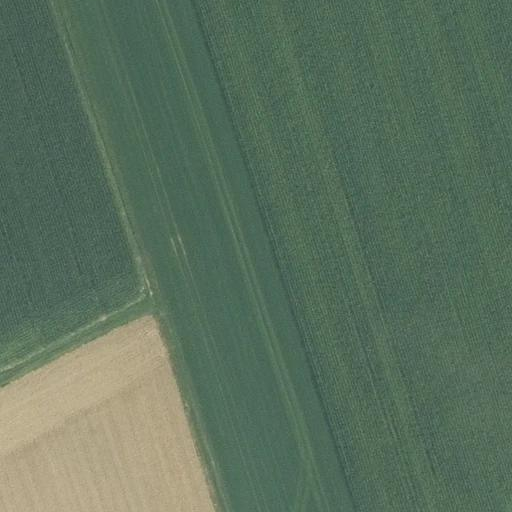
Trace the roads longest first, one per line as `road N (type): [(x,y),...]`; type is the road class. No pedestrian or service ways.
road 1 (track): [(232,511),(169,314),(0,398)]
road 2 (track): [(169,314),(63,0)]
